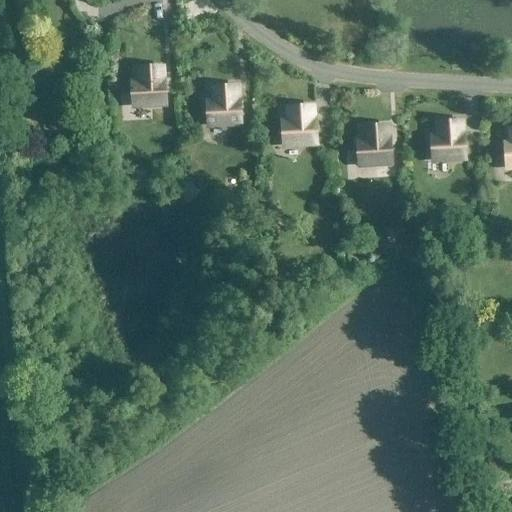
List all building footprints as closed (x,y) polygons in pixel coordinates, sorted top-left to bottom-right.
[(161,83),(160,68),(139,69),(140,84),(132,84),(133,106),(165,104),(164,82),(161,83)] [(240,123),(239,102),(236,102),(236,87),(214,89),(215,103),(207,104),(208,125),(240,123)] [(315,143),(314,122),(312,122),(311,107),(289,108),(290,123),(282,124),(283,145),(315,143)] [(464,159),(463,137),(461,137),(460,122),(438,123),(439,138),(431,139),(432,160),(464,159)] [(391,163),(389,141),(387,141),(386,127),(364,128),(365,143),(357,143),(359,165),(391,163)]
